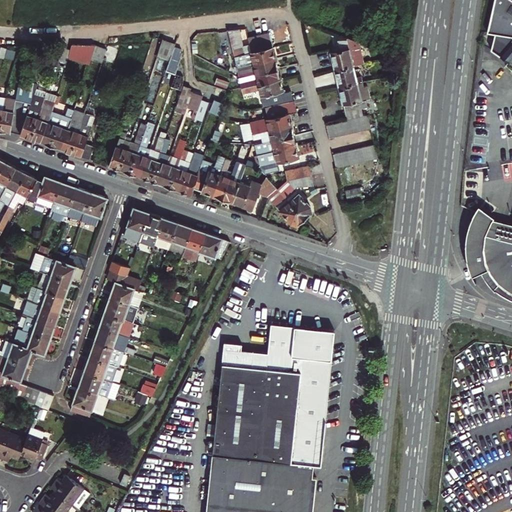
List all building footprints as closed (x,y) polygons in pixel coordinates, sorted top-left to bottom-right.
[(511,1),(510,0),(494,0),(488,33),(495,34),(511,36),(511,1)] [(238,31),(228,31),(234,59),(243,57),(242,52),(238,31)] [(509,62),(511,58),(511,36),(495,34),(490,51),(509,62)] [(268,35),(246,36),(248,51),(249,55),(272,50),(271,47),(269,41),(268,35)] [(158,58),(168,61),(173,44),(174,41),(165,38),(158,58)] [(349,46),(329,51),(331,60),(333,69),(356,64),(365,62),(361,43),(348,38),(349,46)] [(94,44),(69,45),(66,59),(87,65),(89,59),(94,46),(94,44)] [(185,48),(173,44),(168,61),(164,71),(175,75),(185,48)] [(68,45),(54,45),(51,60),(64,63),(68,45)] [(368,58),(379,58),(379,45),(367,46),(368,58)] [(105,47),(94,46),(89,59),(100,63),(105,47)] [(273,55),(272,50),(249,55),(243,57),(234,59),(236,69),(274,60),(273,55)] [(276,67),(274,60),(236,69),(238,79),(277,70),(276,67)] [(360,81),(356,64),(333,69),(334,77),(336,86),(360,81)] [(278,76),(277,70),(238,79),(241,90),(279,81),(278,76)] [(185,79),(175,75),(171,88),(181,91),(183,85),(185,79)] [(230,80),(218,76),(215,83),(228,87),(230,80)] [(280,86),(279,81),(241,90),(242,95),(259,91),(261,96),(259,97),(262,109),(264,109),(292,102),(290,93),(283,94),(280,86)] [(361,88),(360,81),(336,86),(338,96),(342,111),(365,106),(364,99),(367,99),(365,87),(361,88)] [(181,91),(176,106),(186,110),(192,94),(187,92),(189,88),(183,85),(181,91)] [(20,86),(19,90),(15,89),(14,102),(15,102),(22,102),(30,105),(19,137),(24,139),(29,140),(42,101),(44,94),(20,86)] [(44,94),(42,101),(29,140),(37,143),(40,144),(50,113),(53,104),(55,97),(44,94)] [(186,110),(196,114),(201,102),(202,97),(192,94),(186,110)] [(15,102),(14,102),(4,101),(0,121),(0,133),(5,135),(10,135),(15,102)] [(200,123),(208,105),(201,102),(196,114),(194,121),(200,123)] [(249,125),(249,126),(252,136),(290,127),(289,121),(287,116),(296,114),(294,102),(292,102),(264,109),(267,121),(249,125)] [(366,108),(365,106),(342,111),(342,114),(360,110),(366,108)] [(64,118),(50,113),(40,144),(48,147),(56,150),(59,151),(72,111),(67,109),(64,118)] [(72,110),(72,111),(59,151),(66,153),(70,155),(83,114),(72,110)] [(331,124),(339,122),(345,121),(352,119),(359,118),(365,117),(365,114),(361,115),(360,110),(342,114),(343,119),(323,123),(324,125),(331,124)] [(78,157),(82,144),(92,117),(83,114),(70,155),(74,156),(78,157)] [(218,116),(211,114),(204,133),(211,136),(218,116)] [(361,130),(368,129),(365,117),(359,118),(361,130)] [(355,131),(361,130),(359,118),(352,119),(355,131)] [(355,131),(352,119),(345,121),(347,133),(355,131)] [(347,133),(345,121),(339,122),(341,134),(347,133)] [(341,134),(339,122),(331,124),(334,136),(341,134)] [(139,179),(149,150),(145,149),(154,125),(147,123),(146,126),(129,175),(136,178),(139,179)] [(126,174),(129,175),(146,126),(140,124),(133,144),(129,143),(119,172),(126,174)] [(327,137),(334,136),(331,124),(324,125),(327,137)] [(245,143),(262,139),(263,145),(293,138),(291,132),(290,127),(252,136),(249,126),(241,128),(245,143)] [(222,132),(216,130),(213,138),(219,140),(222,132)] [(154,152),(149,150),(139,179),(145,181),(149,183),(159,153),(163,140),(165,135),(160,133),(154,152)] [(254,147),(257,157),(295,148),(294,144),(293,138),(263,145),(254,147)] [(119,172),(129,143),(118,139),(108,168),(115,171),(119,172)] [(169,142),(163,140),(159,153),(149,183),(155,185),(159,186),(169,157),(165,156),(169,142)] [(164,188),(169,190),(179,161),(186,143),(180,141),(173,159),(169,157),(159,186),(164,188)] [(86,161),(91,147),(82,144),(78,157),(84,160),(86,161)] [(375,158),(371,144),(365,146),(368,160),(375,158)] [(361,162),(368,160),(365,146),(358,147),(361,162)] [(361,162),(358,147),(351,149),(354,163),(361,162)] [(295,148),(257,157),(259,168),(263,176),(278,173),(276,164),(297,159),(295,148)] [(354,163),(351,149),(344,150),(347,165),(354,163)] [(195,150),(193,154),(179,193),(186,196),(189,197),(192,190),(201,194),(204,184),(195,181),(203,160),(205,154),(195,150)] [(347,165),(344,150),(338,151),(341,166),(347,165)] [(334,168),(341,166),(338,151),(330,153),(334,168)] [(173,191),(179,193),(193,154),(189,152),(185,163),(179,161),(169,190),(173,191)] [(219,158),(216,166),(212,165),(213,163),(203,160),(195,181),(204,184),(201,194),(206,196),(212,198),(226,160),(219,158)] [(224,178),(230,161),(226,160),(212,198),(218,200),(221,201),(229,180),(224,178)] [(12,167),(4,163),(0,172),(0,197),(15,169),(12,167)] [(227,203),(231,205),(245,167),(240,165),(235,163),(229,180),(221,201),(227,203)] [(256,169),(255,171),(245,167),(231,205),(247,210),(252,212),(258,195),(268,199),(277,191),(263,176),(256,169)] [(285,172),(287,183),(313,178),(311,168),(285,172)] [(9,205),(25,174),(22,172),(15,169),(0,197),(0,209),(4,202),(9,205)] [(33,178),(25,174),(9,205),(0,223),(0,235),(1,236),(16,209),(13,207),(16,203),(22,206),(26,199),(36,180),(33,178)] [(43,182),(36,180),(26,199),(52,209),(61,184),(56,182),(44,178),(43,182)] [(297,189),(315,188),(313,178),(287,183),(277,191),(303,221),(307,217),(309,215),(308,208),(294,191),(297,189)] [(69,208),(76,189),(72,188),(61,184),(54,203),(52,209),(67,215),(69,208)] [(358,195),(356,187),(343,189),(345,197),(358,195)] [(85,193),(76,189),(69,208),(85,214),(91,195),(85,193)] [(297,226),(303,221),(277,191),(268,199),(291,225),(294,226),(297,226)] [(91,195),(85,214),(82,220),(98,226),(106,200),(101,198),(91,195)] [(139,241),(149,215),(138,212),(132,210),(123,236),(139,241)] [(160,219),(154,217),(149,215),(139,241),(139,242),(154,247),(155,246),(163,220),(160,219)] [(168,250),(177,225),(172,224),(163,220),(155,246),(168,251),(168,250)] [(182,255),(190,230),(185,228),(177,225),(168,250),(182,255)] [(198,254),(205,235),(199,233),(190,230),(182,255),(196,260),(198,254)] [(219,261),(228,243),(218,240),(205,235),(198,254),(219,261)] [(511,247),(470,237),(468,249),(468,263),(470,272),(474,281),(482,277),(486,284),(494,294),(498,289),(503,292),(511,297),(511,247)] [(51,260),(36,254),(30,270),(41,274),(70,284),(75,268),(66,265),(51,260)] [(88,263),(70,256),(66,265),(75,268),(76,267),(85,270),(88,263)] [(116,283),(124,286),(126,279),(127,278),(130,268),(112,262),(110,270),(112,271),(109,281),(116,283)] [(70,284),(41,274),(35,290),(36,291),(64,300),(70,284)] [(127,278),(126,279),(124,286),(139,291),(142,283),(127,278)] [(313,295),(329,300),(333,284),(318,279),(313,295)] [(124,286),(116,283),(110,299),(136,309),(142,293),(139,291),(124,286)] [(26,303),(32,305),(36,291),(35,290),(31,289),(26,303)] [(181,292),(172,289),(169,297),(178,300),(181,292)] [(59,314),(64,300),(36,291),(32,305),(59,314)] [(197,300),(190,297),(187,305),(195,307),(197,300)] [(136,309),(110,299),(105,315),(132,324),(134,325),(139,310),(136,309)] [(22,316),(27,318),(36,321),(54,328),(59,314),(32,305),(26,303),(22,316)] [(132,324),(105,315),(100,328),(126,337),(128,338),(132,324)] [(22,332),(31,336),(36,321),(27,318),(22,332)] [(49,342),(54,328),(36,321),(31,336),(49,342)] [(270,323),(267,352),(240,350),(241,343),(224,342),(212,455),(312,466),(312,464),(319,464),(334,329),(270,323)] [(121,352),(126,337),(100,328),(95,343),(121,352)] [(12,345),(26,350),(31,336),(22,332),(17,331),(12,345)] [(44,356),(49,342),(31,336),(26,350),(32,352),(44,356)] [(26,350),(12,345),(5,343),(2,352),(0,351),(0,357),(7,360),(27,367),(32,352),(26,350)] [(123,353),(121,352),(95,343),(89,358),(118,368),(123,353)] [(126,348),(124,353),(134,356),(135,352),(126,348)] [(16,398),(20,385),(27,367),(7,360),(0,357),(0,391),(2,392),(16,398)] [(156,364),(166,368),(169,361),(156,357),(154,364),(156,364)] [(118,368),(89,358),(84,373),(113,383),(118,368)] [(153,373),(161,376),(166,368),(156,364),(153,373)] [(120,386),(113,383),(84,373),(78,390),(97,396),(114,402),(120,386)] [(141,393),(151,397),(157,384),(146,380),(145,384),(141,393)] [(21,400),(26,387),(20,385),(16,398),(20,400),(21,400)] [(29,403),(34,390),(26,387),(21,400),(29,403)] [(35,405),(40,392),(34,390),(29,403),(35,405)] [(71,411),(89,418),(97,396),(78,390),(71,411)] [(41,408),(46,395),(40,392),(35,405),(38,406),(41,408)] [(136,401),(145,404),(148,397),(138,394),(136,401)] [(48,410),(53,397),(46,395),(41,408),(47,410),(48,410)] [(39,445),(44,433),(30,427),(24,442),(19,456),(32,461),(38,463),(40,464),(46,448),(39,445)] [(16,462),(19,456),(24,442),(7,435),(0,451),(0,461),(2,462),(4,457),(7,458),(16,462)] [(312,466),(212,455),(206,511),(311,511),(315,477),(311,476),(312,466)] [(64,472),(57,481),(54,479),(51,483),(47,487),(68,503),(76,508),(88,491),(81,486),(64,472)] [(132,474),(127,472),(123,482),(128,484),(132,474)] [(40,506),(48,511),(61,511),(68,503),(47,487),(44,492),(41,497),(45,499),(40,506)] [(48,511),(40,506),(36,503),(32,508),(29,511),(48,511)]
